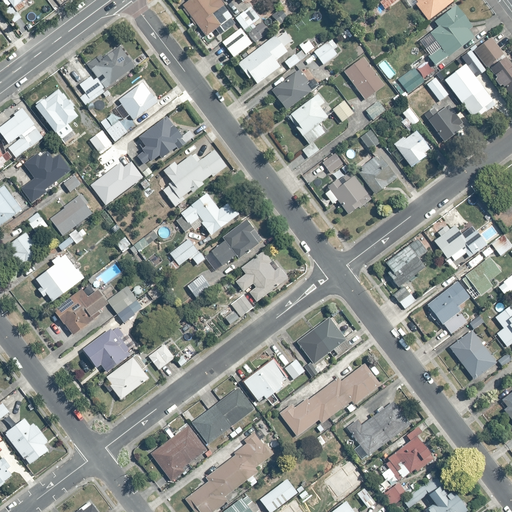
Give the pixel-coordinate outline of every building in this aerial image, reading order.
[(0,0),(5,7),(9,4),(15,12),(25,5),(23,3),(26,1),(25,0),(0,0)] [(184,0),(179,4),(205,37),(214,30),(220,37),(238,23),(219,0),(184,0)] [(452,1),(451,0),(404,0),(411,8),(415,4),(427,20),(452,1)] [(244,31),(260,19),(251,6),(235,18),(244,31)] [(439,48),(432,53),(427,57),(434,66),(473,37),(467,29),(470,27),(455,6),(432,22),(436,27),(428,33),(431,37),(439,48)] [(16,12),(8,18),(12,23),(20,18),(16,12)] [(260,19),(244,31),(255,45),(271,33),(260,19)] [(252,44),(241,28),(221,42),(233,58),(252,44)] [(291,41),(282,30),(237,64),(245,75),(246,74),(255,85),(278,67),(274,62),(286,52),(283,48),(291,41)] [(511,65),(490,37),(472,51),(471,50),(460,58),(476,78),(495,64),(511,86),(511,65)] [(314,48),(308,39),(299,46),(304,55),(314,48)] [(336,55),(327,42),(313,53),(323,65),(336,55)] [(135,67),(118,46),(102,57),(100,55),(86,65),(95,77),(91,79),(90,77),(78,85),(85,94),(80,97),(88,109),(94,104),(92,101),(104,92),(102,90),(135,67)] [(304,58),(299,51),(284,62),(289,69),(304,58)] [(383,86),(362,57),(342,71),(364,100),(383,86)] [(420,77),(413,68),(397,80),(404,90),(420,77)] [(277,97),(275,98),(285,111),(310,91),(305,84),(308,82),(303,76),(305,75),(301,69),(296,73),(292,69),(281,77),(284,80),(272,90),(277,97)] [(463,76),(448,88),(474,120),(495,104),(477,81),(470,85),(463,76)] [(448,95),(435,78),(426,85),(439,102),(448,95)] [(122,104),(115,109),(123,120),(128,115),(132,121),(157,103),(141,82),(118,99),(122,104)] [(71,110),(72,109),(58,89),(34,106),(54,134),(56,133),(60,139),(72,130),(68,124),(77,118),(71,110)] [(312,141),(324,132),(318,124),(326,118),(318,107),(324,102),(318,93),(288,116),(299,129),(297,131),(308,145),(301,149),(307,159),(319,150),(312,141)] [(353,113),(343,101),(332,110),(342,122),(353,113)] [(379,101),(364,111),(371,121),(386,111),(379,101)] [(464,127),(447,104),(439,110),(435,106),(423,115),(443,142),(464,127)] [(44,137),(21,107),(13,114),(14,116),(0,126),(0,134),(8,145),(6,146),(16,158),(44,137)] [(417,120),(409,108),(402,113),(406,119),(400,122),(405,129),(417,120)] [(113,112),(100,122),(114,142),(128,132),(127,130),(133,125),(128,118),(121,123),(113,112)] [(142,153),(136,157),(143,165),(148,161),(149,162),(157,156),(160,159),(175,148),(177,150),(194,137),(189,130),(180,136),(165,116),(136,137),(144,146),(139,150),(142,153)] [(380,143),(369,130),(359,138),(370,151),(380,143)] [(98,152),(101,150),(109,160),(117,154),(109,144),(110,143),(101,131),(89,140),(98,152)] [(428,149),(415,131),(404,140),(402,138),(393,145),(410,167),(424,157),(422,154),(428,149)] [(191,157),(189,155),(175,166),(172,162),(161,170),(171,183),(162,190),(174,207),(184,200),(182,197),(190,191),(192,193),(208,181),(206,179),(212,175),(213,176),(226,166),(214,150),(200,161),(195,154),(191,157)] [(335,152),(321,163),(329,174),(331,173),(336,180),(326,187),(329,191),(324,194),(331,204),(336,201),(347,215),(356,208),(357,210),(370,199),(335,152)] [(42,161),(36,153),(23,164),(34,178),(21,190),(32,204),(47,192),(45,190),(70,170),(58,155),(52,160),(48,156),(42,161)] [(379,159),(377,156),(364,165),(362,161),(355,167),(359,172),(358,173),(373,195),(396,178),(381,158),(379,159)] [(123,163),(116,168),(125,178),(131,173),(123,163)] [(145,164),(138,170),(145,178),(152,172),(145,164)] [(0,225),(22,209),(4,186),(0,188),(0,225)] [(181,216),(175,220),(184,233),(191,228),(193,231),(201,225),(209,236),(237,215),(228,203),(218,211),(206,194),(179,214),(181,216)] [(91,214),(78,197),(49,219),(62,236),(91,214)] [(48,226),(36,212),(26,221),(37,235),(48,226)] [(244,224),(243,222),(222,238),(224,242),(204,256),(215,271),(236,256),(238,260),(262,243),(247,222),(244,224)] [(466,253),(469,257),(486,245),(475,231),(463,240),(454,228),(441,237),(440,236),(433,241),(446,259),(450,256),(454,262),(466,253)] [(83,239),(75,230),(68,236),(76,245),(83,239)] [(17,251),(10,257),(20,269),(44,249),(34,237),(30,240),(24,234),(11,245),(17,251)] [(511,255),(511,245),(503,234),(490,243),(491,245),(481,252),(485,258),(495,250),(499,256),(508,250),(511,255)] [(73,243),(69,237),(57,246),(61,251),(73,243)] [(129,245),(123,237),(115,243),(121,251),(129,245)] [(198,251),(189,239),(168,254),(177,266),(198,251)] [(386,273),(385,273),(396,288),(423,268),(417,260),(427,252),(416,239),(381,266),(386,273)] [(286,278),(278,268),(274,271),(269,264),(272,261),(264,250),(241,269),(245,274),(235,282),(242,292),(252,284),(255,287),(248,294),(255,303),(286,278)] [(205,259),(200,252),(191,258),(197,265),(205,259)] [(82,279),(64,254),(54,262),(56,264),(35,279),(41,288),(38,290),(42,296),(45,293),(51,301),(82,279)] [(499,273),(487,257),(463,276),(479,296),(491,287),(487,282),(499,273)] [(162,265),(154,271),(161,281),(169,275),(162,265)] [(214,284),(203,271),(186,286),(196,298),(214,284)] [(511,288),(511,278),(510,276),(497,287),(503,294),(510,288),(511,290),(511,288)] [(450,334),(466,322),(459,312),(461,311),(458,307),(469,298),(456,282),(425,305),(441,326),(442,325),(443,325),(450,334)] [(143,308),(125,286),(106,302),(124,323),(143,308)] [(415,300),(403,286),(392,295),(404,309),(415,300)] [(53,312),(63,325),(65,323),(74,334),(92,320),(90,318),(106,305),(95,290),(86,296),(81,290),(53,312)] [(235,310),(224,319),(229,325),(252,307),(242,295),(230,304),(235,310)] [(511,303),(494,318),(503,329),(497,334),(507,347),(511,342),(511,303)] [(349,346),(328,317),(296,342),(313,365),(332,350),(337,355),(349,346)] [(219,337),(207,323),(199,331),(210,345),(219,337)] [(123,334),(116,325),(81,350),(95,369),(100,365),(105,372),(130,354),(128,352),(138,345),(133,338),(124,344),(119,338),(123,334)] [(495,363),(471,331),(448,348),(472,380),(495,363)] [(182,351),(171,338),(147,357),(158,370),(182,351)] [(190,360),(186,353),(175,361),(180,367),(190,360)] [(131,357),(105,377),(111,384),(109,386),(119,400),(147,378),(131,357)] [(304,371),(295,359),(284,368),(293,380),(304,371)] [(286,384),(269,361),(241,382),(255,401),(263,395),(265,398),(286,384)] [(318,372),(310,362),(303,368),(311,378),(318,372)] [(339,382),(336,378),(294,409),(290,404),(278,413),(296,437),(318,420),(321,424),(345,406),(350,413),(356,409),(353,405),(379,386),(363,364),(339,382)] [(254,409),(238,388),(191,423),(207,445),(254,409)] [(511,390),(500,400),(505,407),(502,409),(511,421),(511,390)] [(409,425),(392,402),(361,424),(358,419),(346,428),(367,456),(409,425)] [(0,419),(10,413),(2,403),(0,404),(0,419)] [(30,426),(24,419),(5,434),(29,466),(49,451),(44,445),(47,442),(34,424),(30,426)] [(174,433),(175,435),(150,454),(170,481),(184,471),(181,468),(206,450),(185,423),(177,429),(178,430),(174,433)] [(429,458),(414,437),(421,432),(417,426),(405,435),(409,441),(386,458),(390,463),(387,465),(389,467),(380,473),(386,482),(395,476),(399,481),(429,458)] [(272,455),(255,434),(229,454),(231,457),(206,477),(209,480),(186,498),(196,511),(211,511),(226,501),(223,498),(246,480),(251,486),(257,482),(252,475),(256,472),(254,469),(272,455)] [(0,487),(6,483),(5,482),(12,476),(11,474),(8,469),(10,467),(3,458),(0,459),(0,487)] [(420,504),(419,502),(428,496),(433,503),(423,511),(464,511),(465,511),(453,495),(448,499),(441,490),(432,478),(413,492),(402,500),(411,511),(420,504)] [(271,511),(297,493),(286,479),(259,501),(267,511),(271,511)] [(391,507),(408,494),(398,481),(381,494),(391,507)] [(375,502),(364,488),(356,494),(367,509),(375,502)] [(250,511),(240,499),(222,511),(250,511)] [(352,511),(345,501),(330,511),(352,511)] [(96,511),(89,503),(77,511),(96,511)]
